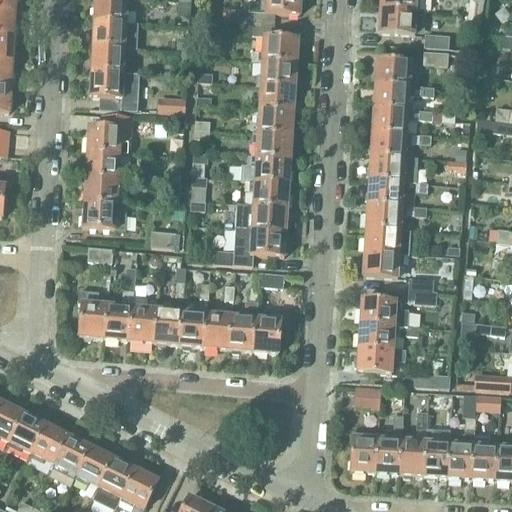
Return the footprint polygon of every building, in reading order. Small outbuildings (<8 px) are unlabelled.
[(0,0),(0,15),(14,17),(14,0),(0,0)] [(227,15),(226,27),(251,28),(252,16),(299,19),(300,0),(251,0),(251,7),(240,7),(240,16),(227,15)] [(429,0),(380,0),(380,12),(424,15),(428,15),(429,0)] [(95,2),(93,26),(125,27),(125,14),(130,15),(131,3),(126,2),(95,1),(95,2)] [(190,19),(191,4),(179,3),(178,18),(190,19)] [(480,19),(482,6),(471,4),(469,17),(480,19)] [(424,25),(424,15),(380,12),(378,36),(416,39),(417,24),(424,25)] [(0,15),(0,40),(13,41),(14,17),(0,15)] [(93,26),(92,51),(124,52),(129,52),(136,53),(138,28),(129,27),(125,27),(93,26)] [(250,43),(251,28),(226,27),(225,41),(250,43)] [(424,38),(423,52),(448,53),(449,40),(424,38)] [(511,40),(505,39),(503,39),(501,52),(511,53),(511,40)] [(0,65),(11,67),(13,41),(0,40),(0,65)] [(177,41),(176,53),(188,54),(189,42),(177,41)] [(256,66),(261,66),(296,69),(298,44),(264,41),(263,57),(257,56),(256,66)] [(92,51),(91,75),(122,77),(123,65),(128,65),(129,52),(124,52),(92,51)] [(187,70),(188,54),(176,53),(175,69),(187,70)] [(448,58),(423,57),(422,70),(447,72),(448,58)] [(376,88),(410,91),(411,76),(415,76),(415,66),(377,64),(377,76),(374,77),(373,84),(376,85),(376,88)] [(0,90),(10,92),(11,67),(0,65),(0,90)] [(255,90),(259,90),(295,93),(296,69),(261,66),(260,79),(255,79),(255,90)] [(91,75),(89,102),(121,104),(122,104),(121,116),(137,117),(138,103),(139,79),(122,78),(122,77),(91,75)] [(214,77),(198,76),(197,87),(213,87),(214,77)] [(431,92),(410,91),(376,88),(375,100),(372,101),(372,108),(375,109),(374,112),(409,114),(410,102),(430,103),(431,92)] [(0,116),(9,117),(10,92),(0,90),(0,116)] [(293,117),(295,93),(259,90),(258,104),(254,103),(253,114),(257,114),(293,117)] [(212,102),(196,101),(196,111),(211,112),(212,102)] [(185,119),(186,105),(160,104),(159,118),(185,119)] [(409,116),(409,114),(374,112),(374,125),(371,126),(371,132),(373,133),(373,137),(407,139),(408,126),(431,127),(432,118),(409,116)] [(511,114),(496,113),(495,125),(511,127),(511,114)] [(251,138),(292,141),(293,117),(257,114),(256,128),(252,127),(251,138)] [(101,120),(101,122),(100,133),(88,133),(87,145),(86,145),(85,155),(87,155),(87,158),(118,159),(130,160),(132,121),(101,120)] [(183,137),(184,124),(174,123),(174,136),(183,137)] [(195,125),(194,134),(210,135),(211,125),(195,125)] [(511,127),(495,125),(494,133),(493,137),(511,139),(511,127)] [(210,143),(210,135),(194,134),(194,142),(210,143)] [(0,148),(8,149),(9,137),(0,136),(0,148)] [(419,140),(407,139),(373,137),(372,148),(368,150),(368,155),(370,157),(370,160),(405,163),(407,146),(419,147),(418,148),(430,149),(431,140),(419,139),(419,140)] [(255,148),(254,161),(290,164),(292,141),(251,138),(251,147),(255,148)] [(8,149),(0,148),(0,160),(7,161),(8,149)] [(85,182),(117,184),(118,159),(87,158),(86,169),(85,169),(84,179),(85,180),(85,182)] [(193,159),(192,169),(207,169),(208,160),(193,159)] [(429,164),(405,163),(370,160),(369,173),(367,174),(366,179),(369,181),(369,185),(404,187),(404,174),(418,175),(418,174),(429,174),(429,164)] [(249,184),(289,187),(290,164),(254,161),(247,161),(246,170),(241,170),(240,184),(249,184)] [(454,166),(454,177),(463,178),(464,167),(454,166)] [(172,173),(171,187),(181,188),(182,173),(172,173)] [(191,181),(191,191),(206,192),(206,182),(191,181)] [(84,205),(84,208),(116,210),(117,184),(85,182),(85,194),(83,194),(83,204),(84,205)] [(251,209),(287,211),(289,187),(249,184),(248,195),(252,195),(251,209)] [(367,209),(402,211),(404,187),(369,185),(368,197),(365,198),(365,204),(367,205),(367,209)] [(180,202),(181,188),(171,187),(170,202),(180,202)] [(428,189),(415,188),(415,198),(428,199),(428,189)] [(205,208),(190,207),(190,217),(205,218),(205,208)] [(126,210),(116,210),(84,208),(84,220),(82,220),(81,230),(83,230),(83,233),(125,235),(126,210)] [(236,208),(235,232),(236,232),(249,233),(285,235),(287,211),(251,209),(236,208)] [(402,212),(402,211),(367,209),(366,220),(364,221),(363,227),(366,229),(366,233),(400,235),(401,222),(405,223),(406,212),(402,212)] [(414,213),(413,223),(425,224),(426,214),(414,213)] [(285,235),(249,233),(236,232),(234,257),(214,256),(213,269),(256,271),(257,260),(284,261),(284,259),(288,257),(288,249),(285,247),(285,235)] [(362,246),(362,251),(364,253),(364,257),(399,260),(404,260),(409,260),(410,236),(400,235),(366,233),(365,245),(362,246)] [(511,234),(497,233),(496,245),(511,246),(511,234)] [(183,237),(152,234),(151,251),(183,253),(183,237)] [(448,251),(447,260),(459,261),(460,252),(448,251)] [(87,252),(86,266),(111,268),(112,254),(87,252)] [(397,283),(399,260),(364,257),(363,269),(361,270),(361,275),(363,277),(362,281),(397,283)] [(283,279),(259,277),(258,291),(282,293),(283,279)] [(464,278),(462,303),(471,304),(473,279),(464,278)] [(134,281),(125,280),(124,295),(133,296),(134,281)] [(184,285),(173,284),(172,299),(183,300),(184,285)] [(409,284),(409,296),(433,297),(434,285),(409,284)] [(208,287),(198,286),(196,301),(207,302),(208,287)] [(233,289),(222,288),(221,304),(232,305),(233,289)] [(258,291),(247,290),(246,305),(257,306),(258,291)] [(437,297),(433,297),(409,296),(408,308),(436,310),(437,297)] [(91,342),(104,343),(108,309),(108,305),(97,304),(97,300),(83,299),(79,341),(83,341),(84,344),(90,344),(91,342)] [(130,310),(127,345),(133,345),(134,348),(139,348),(141,346),(152,347),(154,313),(157,313),(158,309),(155,308),(155,306),(149,305),(149,308),(145,308),(146,302),(133,301),(132,306),(132,311),(130,310)] [(408,315),(399,314),(400,306),(361,303),(361,316),(358,317),(358,323),(360,324),(360,328),(398,331),(407,331),(408,315)] [(511,307),(494,305),(493,315),(510,317),(511,307)] [(116,344),(127,345),(130,310),(132,311),(132,306),(121,306),(120,310),(108,309),(104,343),(108,343),(108,346),(114,346),(116,344)] [(166,348),(177,349),(180,315),(182,315),(182,311),(170,310),(170,314),(157,313),(154,313),(152,347),(157,348),(158,350),(164,350),(166,348)] [(180,315),(177,349),(181,349),(182,352),(189,353),(190,350),(202,351),(205,317),(206,317),(206,313),(195,312),(194,316),(182,315),(180,315)] [(205,317),(202,351),(207,352),(208,354),(213,355),(215,352),(226,353),(229,319),(231,319),(232,315),(220,314),(219,318),(206,317),(205,317)] [(256,327),(253,327),(251,355),(256,356),(257,359),(263,359),(265,357),(278,358),(281,320),(270,319),(268,315),(260,315),(257,317),(256,327)] [(229,319),(226,353),(231,354),(232,356),(238,357),(240,354),(251,355),(253,327),(256,327),(257,317),(243,316),(243,320),(231,319),(229,319)] [(462,316),(461,326),(473,328),(474,318),(462,316)] [(359,348),(358,353),(397,355),(398,331),(360,328),(359,339),(357,341),(356,347),(359,348)] [(506,331),(476,328),(475,336),(505,340),(506,331)] [(407,331),(406,341),(418,342),(419,332),(407,331)] [(396,363),(397,355),(358,353),(358,364),(355,364),(355,370),(357,372),(357,376),(391,378),(392,363),(396,363)] [(476,377),(475,395),(509,397),(510,379),(476,377)] [(403,390),(439,393),(439,380),(404,378),(403,390)] [(381,394),(355,392),(353,411),(379,413),(381,394)] [(475,415),(500,417),(501,401),(476,399),(475,415)] [(0,444),(8,448),(23,417),(12,412),(13,410),(4,406),(4,408),(0,406),(0,444)] [(23,417),(8,448),(6,450),(19,456),(20,454),(30,458),(44,428),(34,423),(35,422),(27,417),(26,419),(23,417)] [(415,446),(401,445),(399,479),(402,480),(403,482),(410,482),(412,480),(422,481),(425,447),(426,417),(417,417),(415,446)] [(391,445),(378,444),(375,478),(378,478),(379,480),(386,481),(387,479),(399,479),(401,445),(403,419),(393,418),(391,445)] [(464,434),(474,434),(475,422),(465,421),(464,434)] [(44,428),(30,458),(28,460),(42,467),(43,465),(52,470),(67,440),(57,435),(58,433),(49,428),(48,430),(44,428)] [(425,447),(422,481),(426,481),(427,484),(434,484),(435,482),(446,483),(449,448),(449,444),(450,438),(450,436),(425,434),(425,447)] [(449,448),(446,483),(450,483),(451,485),(457,486),(459,483),(470,484),(472,450),(473,436),(464,435),(464,439),(450,438),(449,444),(449,448)] [(375,478),(378,444),(378,439),(368,439),(368,443),(353,442),(351,476),(354,476),(355,479),(362,479),(363,477),(375,478)] [(51,472),(47,480),(70,490),(73,483),(75,481),(89,451),(79,446),(80,444),(71,440),(70,442),(67,440),(52,470),(51,472)] [(488,451),(472,450),(470,484),(473,484),(475,487),(481,487),(483,485),(494,486),(497,447),(489,446),(488,451)] [(511,447),(497,447),(494,486),(498,486),(499,489),(506,489),(508,487),(511,486),(511,447)] [(89,451),(75,481),(73,483),(87,490),(88,488),(97,492),(112,462),(101,457),(102,455),(94,451),(93,453),(89,451)] [(108,511),(114,511),(117,508),(134,473),(124,468),(125,466),(116,462),(116,464),(112,462),(97,492),(91,503),(108,511)] [(138,475),(134,473),(117,508),(123,511),(143,511),(158,485),(146,479),(147,477),(139,473),(138,475)] [(210,511),(211,511),(209,510),(199,505),(189,500),(183,511),(210,511)]
